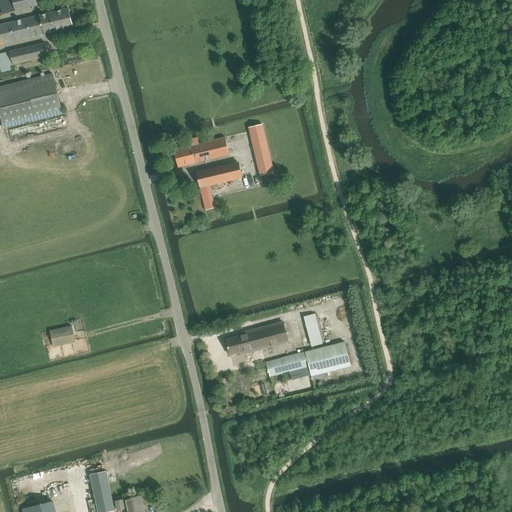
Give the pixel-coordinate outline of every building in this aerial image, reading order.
[(0,0),(0,2),(0,4),(3,14),(38,5),(36,0),(0,0)] [(0,25),(0,45),(73,28),(69,9),(0,25)] [(13,65),(15,65),(16,69),(23,67),(22,63),(48,57),(45,43),(10,52),(13,65)] [(53,74),(27,81),(0,87),(0,112),(4,129),(63,114),(53,74)] [(263,125),(249,128),(260,176),(274,173),(263,125)] [(174,150),(179,168),(190,165),(191,166),(193,165),(194,164),(230,155),(225,138),(198,144),(197,138),(188,140),(189,146),(174,150)] [(242,177),(239,163),(197,173),(206,211),(215,208),(209,185),(242,177)] [(312,347),(322,344),(315,314),(304,317),(312,347)] [(241,336),(226,340),(230,355),(245,351),(245,354),(288,342),(283,322),(240,334),(241,336)] [(65,328),(52,331),(55,345),(75,340),(72,326),(65,328)] [(309,367),(311,373),(312,376),(351,367),(345,343),(305,352),(267,362),(270,377),(302,369),(309,367)] [(91,475),(90,475),(97,511),(110,511),(115,511),(112,498),(106,471),(91,475)] [(117,501),(119,510),(127,508),(128,511),(144,511),(141,496),(125,499),(117,501)] [(54,511),(52,501),(23,509),(24,511),(54,511)]
